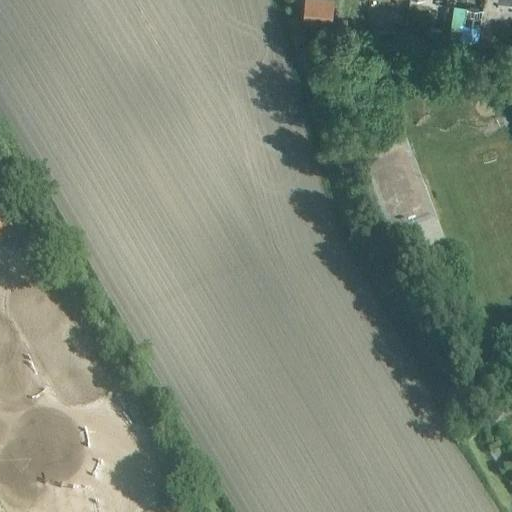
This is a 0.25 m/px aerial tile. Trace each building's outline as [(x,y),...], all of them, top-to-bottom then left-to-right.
[(330,23),(332,0),(312,0),(312,3),(305,2),(303,20),(330,23)] [(461,42),(478,44),(482,10),(466,8),(461,42)] [(427,18),(425,38),(442,40),(444,20),(427,18)] [(418,182),(419,199),(436,198),(435,182),(418,182)] [(0,243),(23,231),(24,231),(10,206),(0,211),(0,243)]
